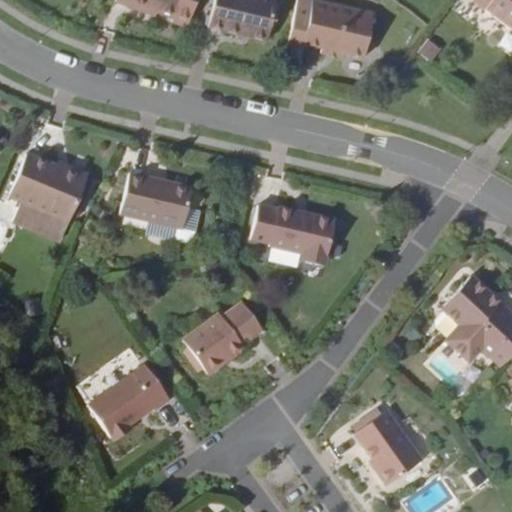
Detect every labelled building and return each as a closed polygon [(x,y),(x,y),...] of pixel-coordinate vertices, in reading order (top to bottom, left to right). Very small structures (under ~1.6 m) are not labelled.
[(182,0),(117,0),(117,2),(149,13),(150,9),(176,18),(182,0)] [(216,0),(211,24),(270,37),(277,0),(216,0)] [(340,49),(339,53),(347,55),(348,51),(365,55),(374,10),(331,0),(315,0),(306,40),(324,45),(323,50),(331,52),(332,47),(340,49)] [(511,0),(473,0),(511,28),(511,0)] [(426,37),(418,49),(430,57),(438,45),(426,37)] [(72,166),(29,148),(10,191),(46,207),(48,212),(60,217),(65,214),(72,216),(92,168),(74,161),(72,166)] [(198,181),(134,168),(126,211),(189,225),(198,181)] [(281,205),(262,199),(254,233),(274,238),(273,242),(306,250),(311,259),(321,262),(329,258),(341,216),(282,202),(281,205)] [(0,214),(0,220),(0,221),(1,221),(2,222),(4,223),(4,225),(5,226),(5,227),(5,228),(5,230),(5,231),(5,232),(4,234),(18,224),(0,214)] [(0,255),(18,224),(4,234),(0,240),(0,255)] [(490,291),(493,287),(472,270),(442,304),(461,320),(449,334),(447,336),(471,358),(483,346),(491,353),(511,328),(511,304),(502,295),(499,299),(490,291)] [(502,295),(493,287),(490,291),(499,299),(502,295)] [(268,323),(245,292),(187,333),(208,361),(212,367),(249,342),(246,338),(268,323)] [(449,334),(461,320),(442,304),(433,314),(434,320),(449,334)] [(208,361),(192,340),(187,344),(203,365),(208,361)] [(174,395),(149,360),(91,401),(117,437),(136,423),(134,419),(157,404),(159,407),(174,395)] [(361,426),(385,407),(381,403),(357,422),(361,426)] [(385,462),(380,465),(391,479),(426,454),(388,404),(385,407),(361,426),(358,429),(377,452),(385,462)] [(372,456),(380,465),(385,462),(377,452),(372,456)] [(485,471),(481,474),(486,480),(490,477),(485,471)]
